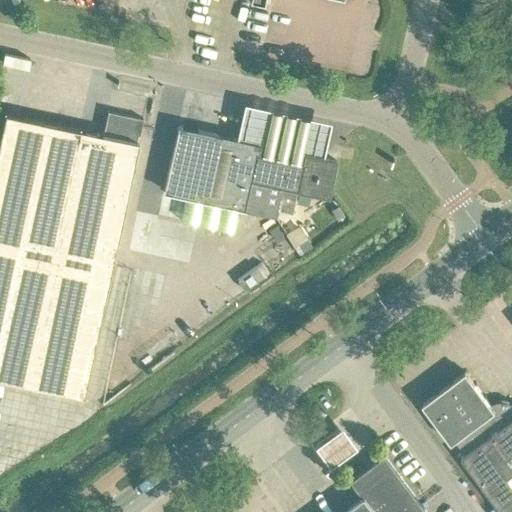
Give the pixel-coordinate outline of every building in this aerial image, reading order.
[(257,142),(256,150),(301,160),(303,151),(321,155),(324,142),(327,127),(329,120),(243,101),(241,109),(237,128),(235,136),(257,142)] [(0,128),(0,376),(82,394),(110,265),(137,140),(135,140),(136,133),(138,133),(142,117),(106,109),(101,132),(4,111),(0,128)] [(256,150),(257,142),(197,128),(188,127),(177,124),(163,189),(173,191),(183,193),(236,204),(243,206),(273,212),(274,207),(291,211),(296,188),(327,194),(327,191),(335,158),(321,155),(303,151),(301,160),(256,150)] [(235,280),(242,290),(266,272),(259,262),(235,280)] [(461,455),(503,511),(511,511),(511,403),(510,402),(508,401),(504,400),(502,400),(498,400),(496,401),(494,401),(491,403),(466,369),(423,401),(451,440),(455,438),(465,452),(461,455)] [(332,459),(360,439),(344,418),(317,437),(332,459)] [(363,494),(339,511),(428,511),(385,453),(351,478),(363,494)]
